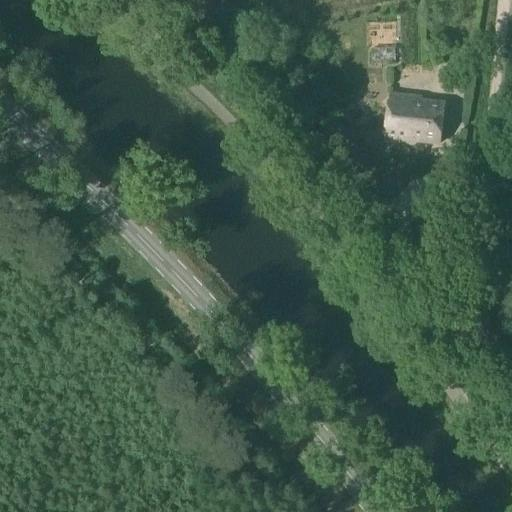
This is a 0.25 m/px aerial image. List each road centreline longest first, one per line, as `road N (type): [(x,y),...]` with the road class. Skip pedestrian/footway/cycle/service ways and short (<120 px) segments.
road 1 (secondary): [(377,511),(121,216),(0,107)]
road 2 (unclassified): [(511,479),(452,397),(502,0)]
